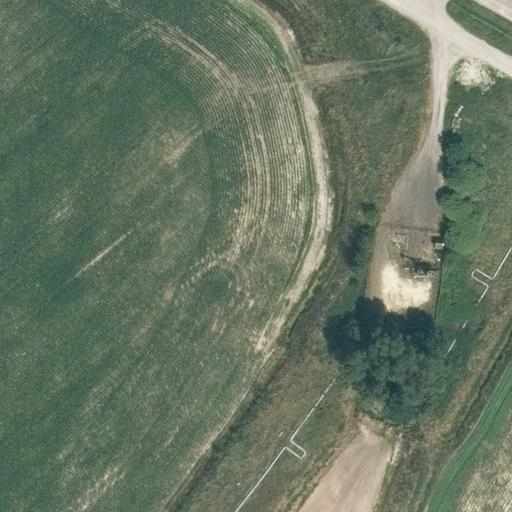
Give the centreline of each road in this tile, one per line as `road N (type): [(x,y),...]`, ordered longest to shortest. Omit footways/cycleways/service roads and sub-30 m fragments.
road 1 (track): [(439,24),(436,129),(405,230)]
road 2 (track): [(511,67),(396,0)]
